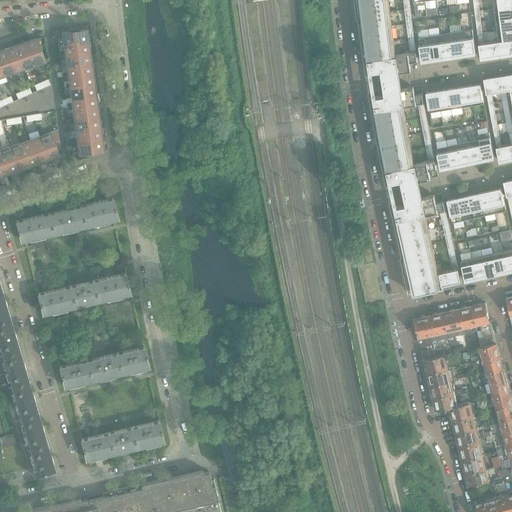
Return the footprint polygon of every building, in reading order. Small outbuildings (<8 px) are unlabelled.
[(400,72),(411,70),(410,62),(417,61),(416,55),(412,25),(409,0),(359,0),(365,38),(368,64),(369,72),(381,71),(385,70),(386,74),(398,72),(400,72)] [(511,6),(511,0),(493,0),(494,8),(511,6)] [(450,13),(458,12),(458,5),(449,6),(450,13)] [(511,17),(511,6),(494,8),(496,19),(511,17)] [(428,9),(429,16),(437,15),(437,7),(428,9)] [(511,28),(511,17),(496,19),(497,26),(497,30),(511,28)] [(443,57),(440,34),(439,27),(428,29),(429,36),(433,59),(443,57)] [(88,41),(86,29),(79,30),(78,28),(69,29),(69,31),(62,32),(64,44),(88,41)] [(511,38),(511,28),(497,30),(498,40),(499,41),(511,38)] [(475,45),(472,29),(461,31),(465,54),(476,52),(475,45)] [(465,54),(461,31),(450,33),(454,56),(465,54)] [(454,56),(450,33),(440,34),(443,57),(454,56)] [(433,59),(429,36),(418,38),(420,54),(421,61),(433,59)] [(43,61),(36,38),(25,42),(33,65),(43,61)] [(511,52),(511,50),(511,47),(511,46),(511,38),(499,41),(498,40),(485,42),(479,43),(479,44),(481,58),(511,52)] [(89,51),(88,41),(64,44),(65,55),(89,51)] [(33,65),(25,42),(15,45),(23,68),(33,65)] [(23,68),(15,45),(6,49),(14,71),(23,68)] [(14,71),(6,49),(0,50),(0,63),(4,75),(14,71)] [(91,62),(89,51),(65,55),(67,65),(91,62)] [(92,73),(91,62),(67,65),(68,76),(92,73)] [(431,179),(429,170),(436,169),(435,162),(434,160),(429,133),(424,103),(423,100),(422,93),(415,95),(414,87),(402,88),(402,84),(401,76),(400,72),(398,72),(386,74),(385,70),(381,71),(382,79),(384,87),(385,95),(373,98),(374,105),(382,147),(388,175),(389,183),(401,181),(405,180),(406,184),(418,181),(420,181),(431,179)] [(93,83),(92,73),(68,76),(70,87),(93,83)] [(511,87),(511,73),(484,78),(486,90),(486,93),(493,92),(506,90),(506,89),(511,87)] [(50,85),(48,80),(47,79),(41,82),(43,88),(50,85)] [(43,88),(41,82),(34,86),(36,91),(43,88)] [(95,94),(93,83),(70,87),(71,97),(95,94)] [(482,91),(481,84),(469,86),(473,106),(484,104),(482,91)] [(473,106),(469,86),(459,87),(462,107),(473,106)] [(462,107),(459,87),(448,89),(451,109),(462,107)] [(31,93),(29,88),(22,91),(25,96),(31,93)] [(451,109),(448,89),(437,91),(441,111),(451,109)] [(25,96),(22,91),(15,94),(18,100),(25,96)] [(441,111),(437,91),(426,93),(427,100),(429,112),(441,111)] [(96,105),(95,94),(71,97),(73,108),(96,105)] [(13,102),(10,96),(4,99),(6,105),(13,102)] [(98,115),(96,105),(73,108),(74,119),(98,115)] [(99,126),(98,115),(74,119),(76,129),(99,126)] [(101,137),(99,126),(76,129),(77,140),(101,137)] [(49,132),(49,133),(39,136),(47,159),(57,155),(56,150),(60,149),(57,129),(49,132)] [(47,159),(39,136),(29,140),(37,162),(47,159)] [(102,148),(101,137),(77,140),(79,151),(86,150),(86,152),(96,151),(95,149),(102,148)] [(493,149),(490,137),(479,139),(483,159),(494,157),(493,149)] [(483,159),(479,139),(468,142),(473,161),(483,159)] [(37,162),(29,140),(20,143),(28,166),(37,162)] [(473,161),(468,142),(458,144),(462,163),(473,161)] [(511,157),(511,142),(502,145),(496,146),(497,149),(499,160),(511,157)] [(28,166),(20,143),(10,146),(18,169),(28,166)] [(462,163),(458,144),(447,146),(451,166),(462,163)] [(18,169),(10,146),(0,150),(8,172),(18,169)] [(451,166),(447,146),(436,148),(439,162),(440,168),(451,166)] [(0,175),(8,172),(0,150),(0,149),(0,175)] [(443,285),(448,284),(461,281),(458,268),(452,241),(445,210),(445,208),(443,201),(436,203),(434,195),(423,197),(422,193),(421,189),(420,185),(420,181),(418,181),(406,184),(405,180),(401,181),(403,189),(404,197),(406,205),(395,208),(396,215),(409,272),(414,294),(444,287),(443,285)] [(502,193),(501,188),(490,191),(495,213),(506,211),(502,193)] [(495,213),(490,191),(479,193),(484,215),(495,213)] [(484,215),(479,193),(469,195),(474,218),(484,215)] [(474,218),(469,195),(458,198),(463,220),(474,218)] [(117,218),(113,198),(80,206),(85,225),(117,218)] [(463,220),(458,198),(447,200),(449,207),(452,223),(463,220)] [(85,225),(80,206),(48,213),(53,233),(85,225)] [(53,233),(48,213),(16,221),(21,240),(53,233)] [(511,239),(511,237),(510,229),(499,232),(499,233),(500,234),(501,239),(501,242),(511,239)] [(511,248),(503,251),(508,270),(511,269),(511,248)] [(508,270),(503,251),(493,253),(497,272),(508,270)] [(497,272),(493,253),(482,255),(487,275),(497,272)] [(487,275),(482,255),(472,258),(476,277),(487,275)] [(476,277),(472,258),(461,260),(462,268),(465,280),(476,277)] [(121,295),(130,293),(125,273),(38,294),(42,313),(51,311),(52,313),(67,309),(66,308),(83,303),(84,305),(89,304),(89,302),(106,298),(106,300),(121,297),(121,295)] [(0,321),(10,318),(1,287),(0,287),(0,321)] [(489,321),(485,303),(472,306),(477,326),(480,326),(481,330),(492,327),(490,321),(490,320),(489,321)] [(477,326),(472,306),(466,307),(465,306),(461,307),(461,308),(456,309),(458,319),(462,318),(464,329),(477,326)] [(464,329),(462,318),(458,319),(456,309),(454,310),(453,309),(450,310),(449,311),(443,312),(449,338),(465,334),(464,329)] [(449,338),(443,312),(437,313),(436,313),(433,313),(432,315),(430,315),(432,325),(428,326),(431,337),(431,336),(433,342),(449,338)] [(431,337),(428,326),(432,325),(430,315),(426,316),(425,315),(421,316),(421,317),(414,319),(414,321),(415,320),(419,339),(431,337)] [(0,354),(19,349),(13,326),(10,318),(0,321),(0,354)] [(494,334),(492,327),(481,330),(477,331),(479,338),(494,334)] [(496,342),(494,334),(479,338),(479,339),(480,346),(496,342)] [(419,339),(421,351),(434,348),(433,342),(431,336),(431,337),(419,339)] [(500,358),(496,342),(480,346),(478,347),(479,353),(481,352),(482,358),(491,356),(492,360),(500,358)] [(140,368),(148,366),(144,347),(59,367),(64,386),(73,384),(73,386),(76,385),(79,384),(78,383),(134,370),(135,371),(138,371),(140,370),(140,368)] [(452,353),(451,347),(435,350),(436,356),(452,353)] [(436,356),(435,350),(434,348),(421,351),(423,359),(424,360),(436,357),(436,356)] [(29,381),(19,349),(0,354),(0,359),(8,387),(29,381)] [(454,360),(452,353),(436,356),(436,357),(424,360),(424,361),(424,364),(425,364),(426,369),(435,366),(436,368),(438,367),(438,369),(441,368),(441,370),(448,368),(447,361),(454,360)] [(503,367),(500,358),(492,360),(491,356),(482,358),(486,372),(503,367)] [(449,371),(449,370),(448,369),(448,368),(441,370),(441,368),(438,369),(438,367),(436,368),(435,366),(426,369),(429,379),(428,380),(429,383),(430,383),(451,379),(454,379),(452,370),(449,371)] [(507,382),(503,367),(486,372),(489,383),(498,381),(499,384),(507,382)] [(451,380),(451,379),(430,383),(430,385),(430,387),(430,389),(431,390),(433,399),(442,397),(442,395),(444,395),(444,393),(446,393),(446,391),(453,390),(451,380)] [(38,411),(34,398),(29,381),(8,387),(17,418),(38,411)] [(510,393),(507,382),(499,384),(498,381),(489,383),(492,392),(490,393),(492,398),(510,393)] [(456,405),(454,396),(468,392),(467,388),(463,389),(463,388),(453,391),(453,390),(446,391),(446,393),(444,393),(444,395),(442,395),(442,397),(433,399),(436,410),(449,407),(457,405),(456,405)] [(511,407),(511,400),(510,393),(492,398),(492,399),(483,401),(484,406),(494,403),(496,408),(504,406),(505,409),(511,407)] [(474,418),(470,401),(456,405),(457,405),(449,407),(450,412),(451,413),(452,418),(461,416),(461,418),(463,417),(464,419),(466,418),(466,419),(474,418)] [(511,419),(511,407),(505,409),(504,406),(496,408),(500,423),(511,419)] [(47,443),(38,411),(17,418),(26,449),(47,443)] [(477,427),(475,423),(480,422),(479,417),(474,418),(466,419),(466,418),(464,419),(463,417),(461,418),(461,416),(452,418),(454,427),(454,428),(454,431),(456,432),(477,427)] [(511,419),(500,423),(503,433),(511,431),(511,433),(511,419)] [(163,440),(159,421),(131,428),(136,447),(149,444),(150,446),(155,444),(154,443),(163,440)] [(485,437),(483,433),(478,434),(477,427),(456,432),(456,434),(455,435),(456,438),(457,438),(459,447),(468,445),(467,444),(470,443),(470,442),(472,441),(471,440),(479,438),(479,439),(485,437)] [(136,447),(131,428),(108,433),(113,452),(122,450),(122,452),(128,451),(127,449),(136,447)] [(511,446),(511,433),(511,431),(503,433),(498,435),(501,445),(495,446),(496,450),(496,451),(497,451),(511,446)] [(113,452),(108,433),(81,439),(85,459),(95,457),(95,458),(100,457),(100,455),(113,452)] [(14,439),(12,434),(6,436),(0,438),(0,442),(0,444),(14,439)] [(483,453),(479,439),(479,438),(471,440),(472,441),(470,442),(470,443),(467,444),(468,445),(459,447),(461,453),(460,454),(460,457),(462,458),(483,453)] [(55,470),(49,450),(47,443),(26,449),(32,469),(34,476),(55,470)] [(511,446),(497,451),(499,461),(504,460),(504,459),(504,460),(503,456),(508,454),(510,459),(511,457),(511,446)] [(487,470),(483,454),(483,453),(462,458),(462,460),(461,461),(462,464),(463,464),(465,470),(473,468),(474,469),(476,469),(476,470),(479,470),(479,471),(487,470)] [(511,457),(510,459),(511,466),(507,468),(504,460),(499,461),(500,462),(500,464),(501,466),(502,470),(503,476),(510,475),(511,474),(511,457)] [(489,480),(487,470),(479,471),(479,470),(476,470),(476,469),(474,469),(473,468),(465,470),(468,485),(471,484),(489,480)] [(220,511),(213,479),(210,480),(208,472),(203,473),(202,469),(102,493),(103,496),(91,499),(89,500),(88,499),(87,498),(86,497),(85,497),(84,497),(80,498),(20,511),(220,511)] [(494,493),(492,484),(491,480),(485,482),(488,494),(494,493)] [(511,511),(511,491),(495,495),(498,511),(511,511)] [(498,511),(495,495),(475,500),(477,511),(498,511)]
